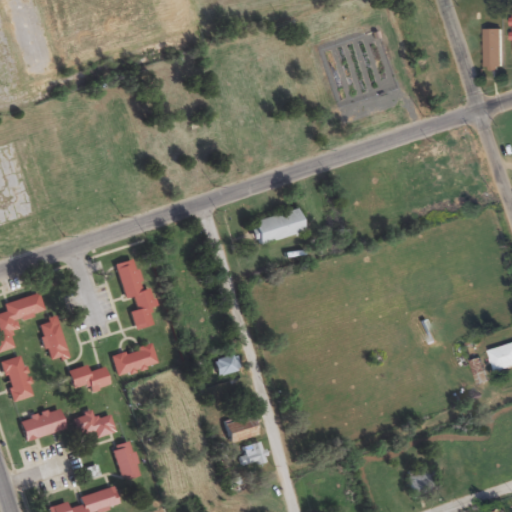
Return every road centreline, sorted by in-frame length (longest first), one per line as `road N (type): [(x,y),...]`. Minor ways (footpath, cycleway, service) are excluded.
road 1 (residential): [(0,271),(478,112)]
road 2 (residential): [(290,511),(201,206)]
road 3 (residential): [(511,209),(445,0)]
